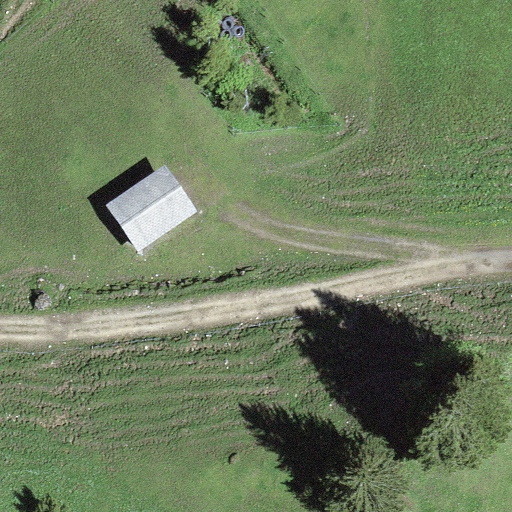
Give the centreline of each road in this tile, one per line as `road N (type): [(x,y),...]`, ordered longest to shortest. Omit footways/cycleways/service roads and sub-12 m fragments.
road 1 (track): [(0,327),(207,311),(511,257)]
road 2 (track): [(511,250),(285,226),(212,169)]
